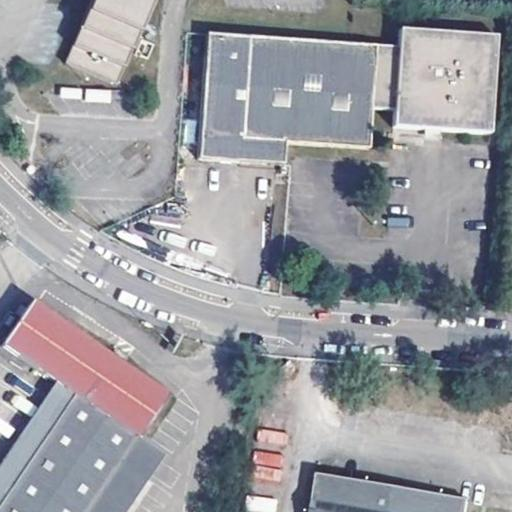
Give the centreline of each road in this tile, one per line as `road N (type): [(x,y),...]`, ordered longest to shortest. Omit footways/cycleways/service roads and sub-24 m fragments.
road 1 (residential): [(0,188),(76,254),(182,304),(266,324),(511,343)]
road 2 (unknown): [(295,431),(511,467)]
